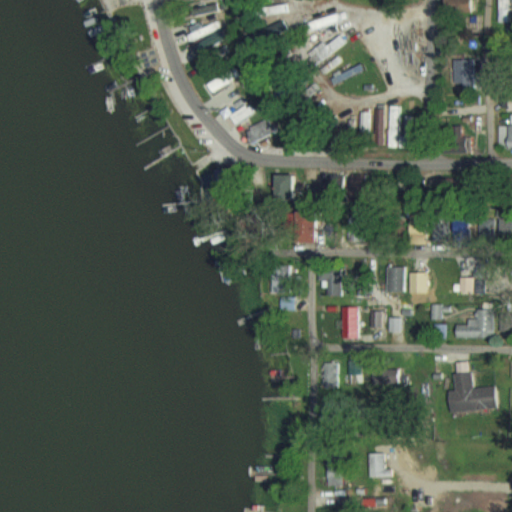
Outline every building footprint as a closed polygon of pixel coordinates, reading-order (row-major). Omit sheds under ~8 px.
[(473,0),(448,0),(448,10),(473,10),(473,0)] [(312,29),(342,19),(339,12),(309,22),(312,29)] [(347,39),(340,31),(310,57),(318,65),(347,39)] [(456,58),(456,83),(477,83),(477,58),(456,58)] [(336,83),(366,68),(363,61),(333,76),(336,83)] [(210,79),(213,90),(228,86),(225,75),(210,79)] [(249,114),(236,94),(223,103),(237,123),(249,114)] [(391,105),(391,146),(401,146),(401,105),(391,105)] [(511,147),(511,113),(511,126),(500,126),(500,148),(511,147)] [(405,115),(405,147),(414,147),(414,115),(405,115)] [(246,128),(252,142),(276,132),(269,117),(246,128)] [(227,168),(218,169),(221,192),(229,191),(227,168)] [(297,174),(277,174),(277,198),(297,198),(297,174)] [(456,245),(471,245),(471,210),(456,210),(456,245)] [(447,239),(447,211),(435,211),(435,239),(447,239)] [(511,236),(511,211),(501,212),(501,237),(511,236)] [(494,213),(479,213),(479,236),(494,236),(494,213)] [(427,214),(411,214),(411,237),(427,237),(427,214)] [(349,218),(349,240),(364,240),(364,218),(349,218)] [(388,290),(405,290),(405,265),(388,265),(388,290)] [(344,268),(322,268),(322,295),(344,295),(344,268)] [(410,271),(410,290),(427,290),(427,271),(410,271)] [(275,289),(288,292),(290,281),(277,278),(275,289)] [(342,304),(341,338),(358,338),(358,305),(342,304)] [(459,337),(495,337),(495,307),(478,307),(478,318),(470,318),(470,323),(459,323),(459,337)] [(372,316),(374,324),(386,322),(384,314),(372,316)] [(503,329),(511,329),(511,314),(503,314),(503,329)] [(499,407),(498,385),(474,387),(472,360),(456,361),(458,389),(452,389),(453,411),(499,407)] [(400,383),(400,366),(372,366),(372,383),(400,383)] [(320,401),(320,423),(344,423),(344,401),(320,401)] [(327,484),(344,484),(344,454),(327,454),(327,484)]
